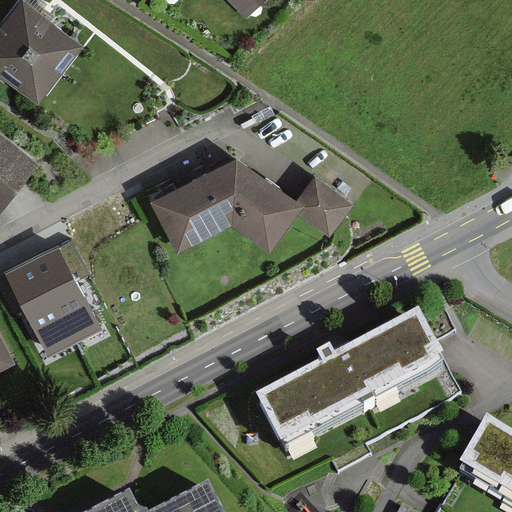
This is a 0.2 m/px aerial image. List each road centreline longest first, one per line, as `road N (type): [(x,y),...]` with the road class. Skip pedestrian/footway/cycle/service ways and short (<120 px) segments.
road 1 (tertiary): [(511,210),(0,474)]
road 2 (residential): [(0,237),(217,127)]
